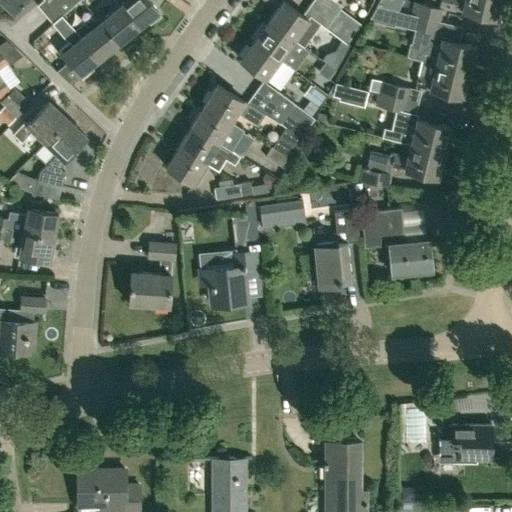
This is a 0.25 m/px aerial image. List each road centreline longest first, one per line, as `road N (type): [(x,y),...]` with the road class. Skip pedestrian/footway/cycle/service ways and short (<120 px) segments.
road 1 (residential): [(82,403),(81,329),(103,191),(143,101),(217,0)]
road 2 (residential): [(82,403),(232,367),(487,344)]
road 3 (residential): [(487,344),(511,182)]
